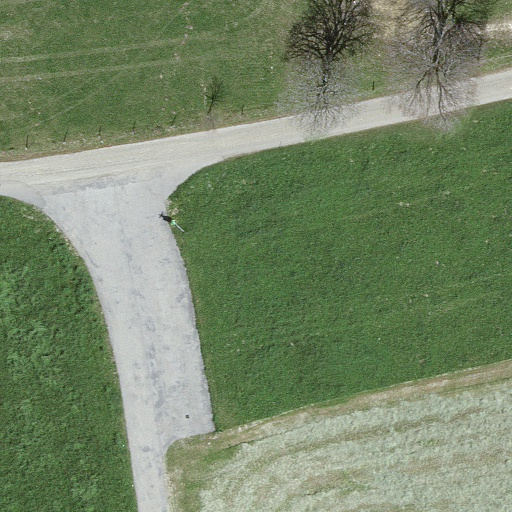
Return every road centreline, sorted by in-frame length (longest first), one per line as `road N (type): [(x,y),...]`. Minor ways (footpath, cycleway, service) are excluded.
road 1 (unclassified): [(97,164),(511,82)]
road 2 (unclassified): [(153,511),(97,164)]
